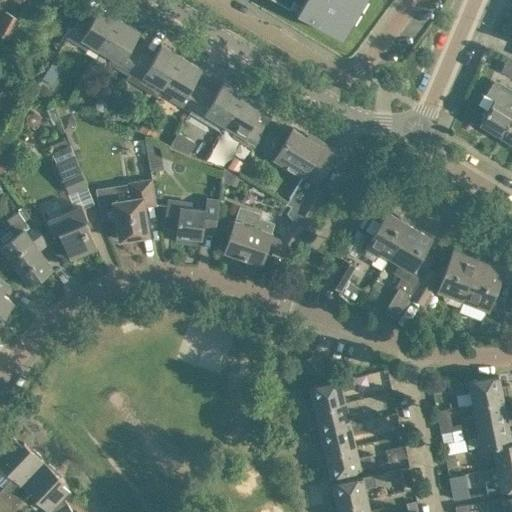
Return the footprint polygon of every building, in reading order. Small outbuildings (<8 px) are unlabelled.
[(282,0),(289,4),(291,0),(298,0),(300,1),(296,8),(341,35),(351,19),(345,15),(351,5),(357,8),(359,6),(352,2),(353,0),(282,0)] [(91,43),(101,49),(120,18),(99,6),(91,19),(81,13),(67,36),(87,48),(91,43)] [(20,19),(5,11),(0,19),(0,33),(10,39),(20,19)] [(120,18),(101,49),(111,55),(108,61),(129,73),(143,50),(132,43),(140,30),(120,18)] [(143,50),(129,73),(160,92),(163,86),(181,55),(161,43),(153,56),(143,50)] [(47,47),(43,54),(51,58),(55,51),(47,47)] [(181,55),(163,86),(173,92),(170,98),(191,110),(205,86),(194,80),(202,67),(181,55)] [(511,58),(507,56),(501,70),(511,74),(511,58)] [(215,93),(205,86),(191,110),(221,129),(225,123),(243,92),(223,80),(215,93)] [(42,82),(37,90),(47,96),(52,88),(42,82)] [(243,92),(225,123),(235,129),(232,135),(253,147),(267,124),(256,117),(263,105),(243,92)] [(511,110),(493,99),(479,122),(500,135),(511,114),(511,110)] [(27,114),(25,121),(32,126),(39,123),(40,116),(34,111),(27,114)] [(71,111),(61,115),(66,127),(71,125),(75,123),(71,111)] [(511,114),(500,135),(511,141),(511,114)] [(292,126),(274,157),(316,183),(337,149),(318,137),(316,141),(292,126)] [(216,132),(208,158),(226,163),(234,137),(216,132)] [(50,146),(68,192),(86,184),(68,139),(50,146)] [(159,140),(146,142),(151,170),(164,168),(159,140)] [(1,150),(0,150),(0,171),(11,162),(1,150)] [(234,155),(226,168),(237,172),(244,161),(234,155)] [(223,168),(221,179),(231,184),(236,173),(223,168)] [(152,177),(128,181),(130,197),(113,199),(119,238),(149,234),(145,206),(157,204),(152,177)] [(301,206),(299,210),(310,217),(326,191),(315,185),(301,206)] [(205,209),(192,207),(192,206),(192,205),(191,204),(191,203),(190,203),(188,202),(168,199),(164,225),(177,227),(175,240),(191,242),(192,236),(202,237),(203,232),(215,233),(220,199),(207,197),(205,209)] [(97,245),(89,227),(86,219),(88,218),(82,204),(48,218),(53,232),(59,230),(70,256),(97,245)] [(230,234),(225,249),(261,261),(265,247),(287,255),(308,220),(297,213),(296,213),(281,238),(270,234),(274,222),(260,217),(262,213),(240,205),(234,221),(229,219),(227,233),(230,234)] [(7,218),(18,233),(1,244),(29,283),(52,267),(38,248),(48,242),(23,206),(7,218)] [(390,254),(408,224),(386,210),(379,222),(372,218),(365,229),(372,233),(362,250),(374,258),(371,262),(381,268),(390,254)] [(408,224),(390,254),(400,261),(394,270),(406,277),(431,237),(408,224)] [(416,284),(411,292),(409,297),(423,305),(433,287),(445,291),(443,296),(444,299),(445,301),(460,306),(463,299),(479,258),(453,248),(442,276),(427,267),(416,284)] [(329,283),(340,290),(356,265),(344,258),(329,283)] [(479,258),(463,299),(486,308),(479,328),(499,336),(507,305),(491,299),(503,267),(479,258)] [(0,317),(13,300),(2,292),(9,282),(0,275),(0,317)] [(396,318),(409,297),(411,292),(400,285),(384,311),(396,318)] [(324,368),(312,353),(303,361),(315,375),(324,368)] [(470,391),(472,402),(511,394),(509,383),(500,384),(498,374),(454,382),(456,393),(470,391)] [(312,396),(304,398),(306,410),(345,401),(340,378),(310,385),(312,396)] [(475,413),(460,416),(462,426),(507,418),(505,408),(511,406),(511,398),(511,394),(472,402),(475,413)] [(445,395),(434,397),(436,409),(447,407),(445,395)] [(345,401),(306,410),(309,421),(318,419),(320,429),(364,419),(374,417),(371,406),(359,409),(356,398),(345,401)] [(372,418),(364,420),(366,429),(374,428),(372,418)] [(479,435),(481,445),(511,439),(511,427),(509,428),(507,418),(462,426),(464,438),(479,435)] [(314,442),(316,453),(355,444),(352,433),(366,430),(366,429),(364,420),(364,419),(320,429),(322,440),(314,442)] [(12,435),(0,447),(0,463),(13,476),(3,486),(0,489),(9,497),(44,460),(24,441),(21,444),(12,435)] [(481,446),(478,447),(480,458),(495,456),(497,466),(511,463),(511,439),(481,445),(481,446)] [(358,456),(355,444),(316,453),(319,465),(328,463),(330,474),(374,464),(372,452),(358,456)] [(455,452),(445,454),(446,463),(447,466),(457,464),(455,452)] [(44,460),(9,497),(17,505),(29,492),(49,511),(65,497),(71,491),(61,482),(64,479),(44,460)] [(511,463),(497,466),(486,468),(488,480),(485,480),(487,491),(511,486),(511,463)] [(414,488),(410,465),(400,467),(404,490),(414,488)] [(326,494),(328,506),(367,498),(364,486),(379,483),(376,472),(332,482),(334,492),(326,494)] [(466,472),(449,475),(451,487),(451,488),(453,497),(470,494),(466,472)] [(505,508),(505,511),(511,511),(511,494),(488,499),(491,510),(505,508)] [(78,511),(77,510),(74,511),(73,511),(65,497),(49,511),(48,511),(78,511)] [(384,511),(383,506),(369,509),(367,498),(328,506),(329,511),(384,511)] [(409,511),(417,509),(414,499),(405,501),(407,511),(409,511)] [(477,511),(476,502),(455,506),(455,511),(477,511)]
